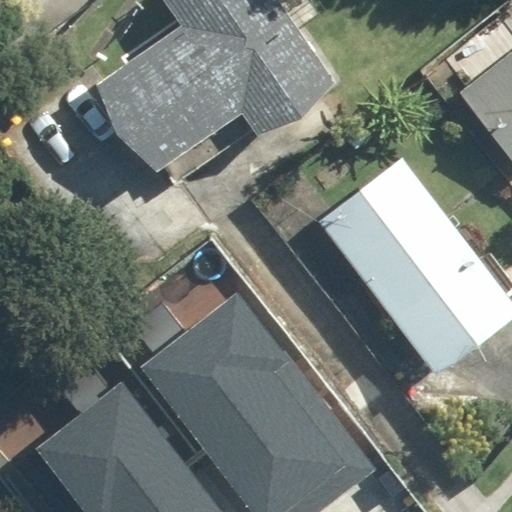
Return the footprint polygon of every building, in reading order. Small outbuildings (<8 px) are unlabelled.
[(192,0),(203,15),(109,75),(172,163),(253,104),(272,130),(355,70),(318,20),(338,6),(333,0),(192,0)] [(511,26),(457,68),(511,139),(511,26)] [(511,324),(511,273),(414,155),(335,215),(312,187),(277,217),(348,302),(384,272),(462,366),(511,324)] [(148,349),(272,511),(315,511),(387,458),(246,274),(148,349)] [(25,441),(79,511),(235,511),(124,366),(25,441)]
